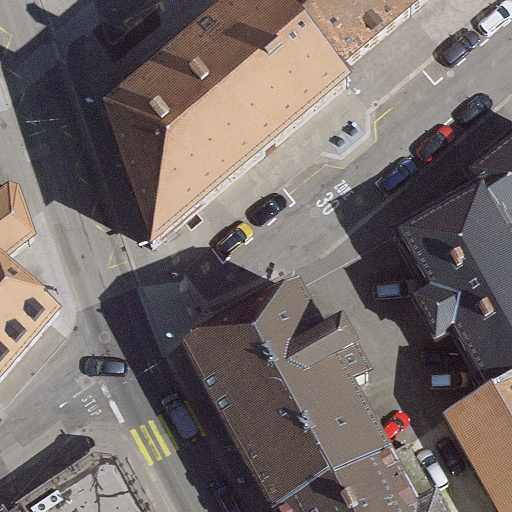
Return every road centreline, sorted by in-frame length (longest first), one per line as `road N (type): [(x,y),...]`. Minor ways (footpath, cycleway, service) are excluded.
road 1 (unclassified): [(123,361),(511,36)]
road 2 (secondary): [(123,361),(43,120)]
road 3 (secondary): [(123,361),(205,511)]
road 4 (unclassified): [(0,445),(123,361)]
